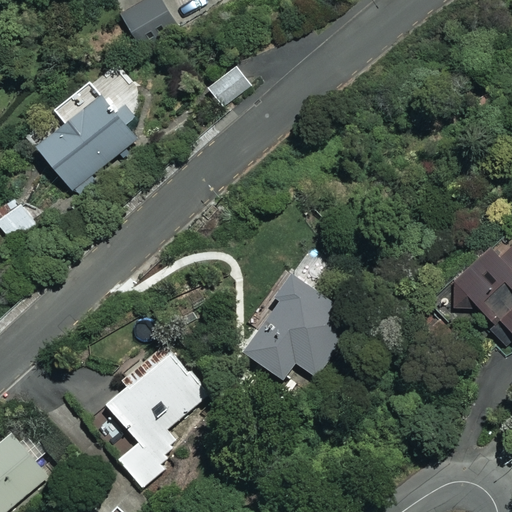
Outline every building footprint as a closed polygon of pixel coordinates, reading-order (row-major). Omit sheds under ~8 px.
[(178,25),(163,0),(155,0),(126,17),(143,46),(178,25)] [(255,87),(242,66),(210,86),(223,106),(255,87)] [(122,90),(110,99),(98,84),(60,112),(72,128),(45,148),(78,192),(143,144),(128,124),(140,115),(122,90)] [(43,231),(30,205),(1,220),(14,245),(43,231)] [(511,232),(459,281),(501,327),(507,321),(511,326),(511,232)] [(331,267),(313,255),(282,299),(287,303),(251,354),(288,380),(299,364),(319,378),(361,320),(316,288),(331,267)] [(123,461),(149,491),(168,475),(157,462),(192,431),(183,420),(214,394),(172,345),(128,383),(133,389),(114,406),(145,442),(123,461)] [(15,511),(55,479),(18,435),(0,449),(0,511),(15,511)]
